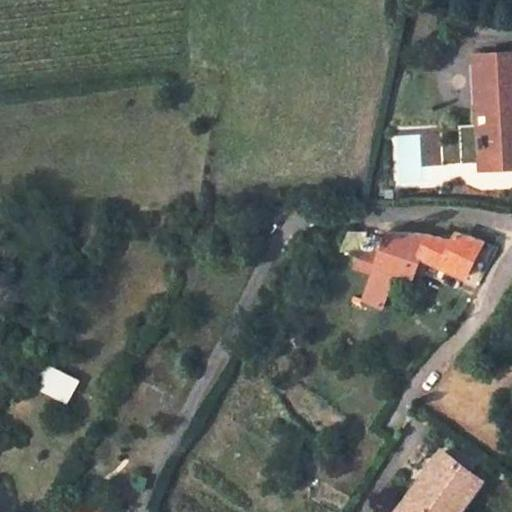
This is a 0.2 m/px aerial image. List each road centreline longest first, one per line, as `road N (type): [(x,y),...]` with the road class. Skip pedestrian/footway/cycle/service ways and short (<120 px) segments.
road 1 (residential): [(511,226),(452,214),(301,220),(283,235)]
road 2 (residential): [(511,262),(476,323),(418,380),(393,419)]
